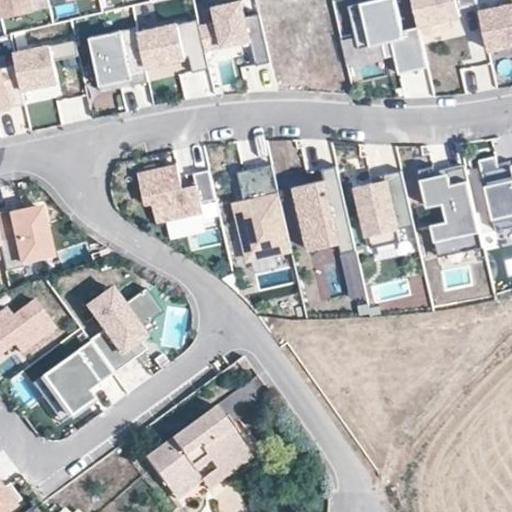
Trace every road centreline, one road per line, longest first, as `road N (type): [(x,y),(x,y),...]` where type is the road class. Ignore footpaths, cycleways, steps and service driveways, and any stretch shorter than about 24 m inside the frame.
road 1 (residential): [(74,149),(238,117),(481,119),(511,111)]
road 2 (residential): [(248,323),(61,456),(30,456),(0,425)]
road 3 (residential): [(74,149),(100,218),(217,291),(248,323)]
road 4 (residential): [(248,323),(277,354),(365,502)]
